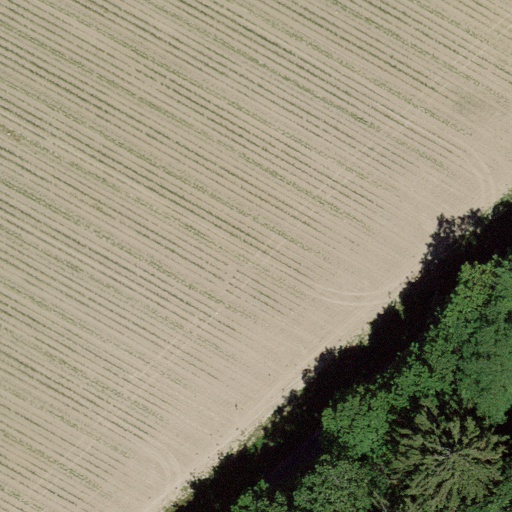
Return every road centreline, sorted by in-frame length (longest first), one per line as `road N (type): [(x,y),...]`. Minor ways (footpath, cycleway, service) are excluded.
road 1 (tertiary): [(511,289),(272,511)]
road 2 (track): [(388,402),(486,511)]
